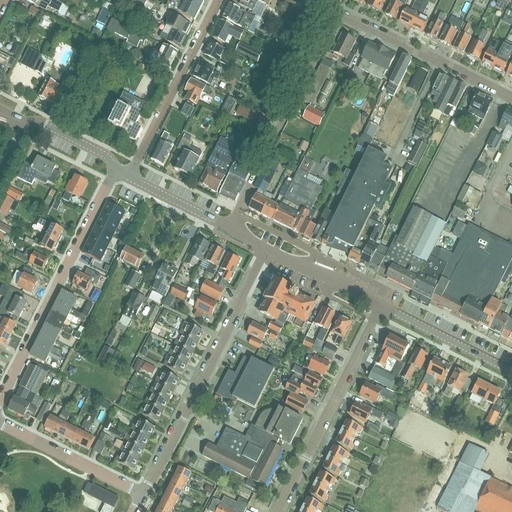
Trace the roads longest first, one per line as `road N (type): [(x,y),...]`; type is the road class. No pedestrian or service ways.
road 1 (residential): [(140,495),(264,251)]
road 2 (residential): [(0,401),(116,170)]
road 3 (residential): [(334,13),(231,228)]
road 4 (residential): [(281,511),(382,307)]
road 5 (residential): [(129,177),(218,0)]
road 6 (residential): [(511,98),(334,13)]
road 7 (residential): [(140,495),(0,424)]
road 8 (tertiary): [(511,367),(382,307)]
road 9 (tertiary): [(116,170),(107,156),(0,110)]
road 10 (tertiary): [(382,307),(264,251)]
